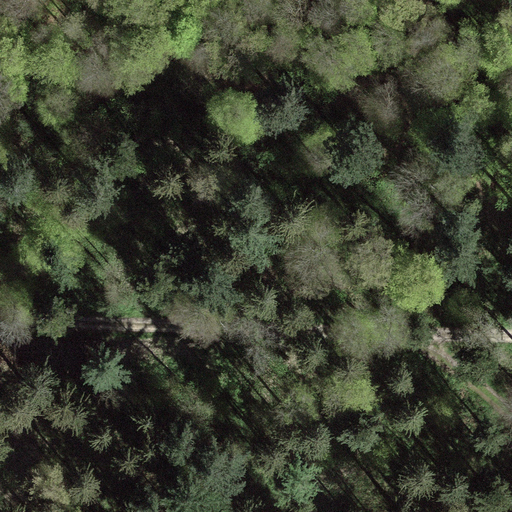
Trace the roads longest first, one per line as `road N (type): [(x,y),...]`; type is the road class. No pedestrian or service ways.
road 1 (track): [(0,317),(170,329),(511,335)]
road 2 (track): [(388,332),(511,416)]
